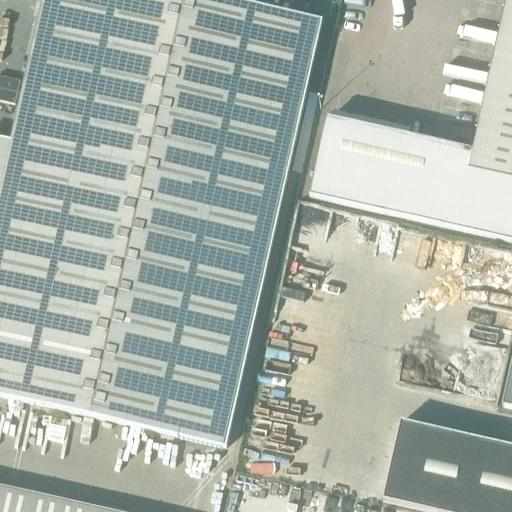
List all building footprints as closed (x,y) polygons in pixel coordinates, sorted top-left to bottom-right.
[(0,398),(225,450),(322,24),(217,0),(43,0),(11,142),(0,191),(0,398)] [(511,0),(507,0),(473,153),(326,120),(309,198),(511,243),(511,0)] [(0,79),(0,105),(18,110),(24,85),(0,79)] [(0,191),(11,142),(0,139),(0,191)] [(511,410),(511,361),(501,408),(511,410)] [(382,503),(422,511),(511,511),(511,449),(400,424),(382,503)] [(99,511),(0,489),(0,511),(99,511)]
